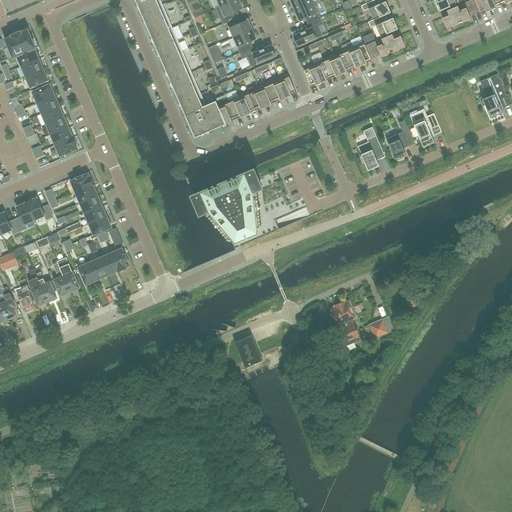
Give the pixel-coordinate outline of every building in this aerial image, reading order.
[(226,124),(172,0),(135,0),(195,138),(226,124)] [(217,9),(237,0),(217,0),(220,7),(217,8),(217,9)] [(241,4),(239,0),(237,0),(217,9),(223,24),(239,17),(236,12),(243,9),(241,4)] [(295,11),(314,3),(312,0),(293,0),(291,1),(293,6),(295,11)] [(380,4),(378,0),(375,0),(362,6),(364,11),(369,9),(374,20),(369,22),(369,23),(385,16),(391,13),(387,4),(388,4),(388,3),(387,4),(386,2),(381,4),(380,4)] [(459,3),(457,0),(435,0),(436,2),(435,2),(435,3),(436,2),(440,12),(459,3)] [(470,16),(480,12),(474,0),(472,0),(447,11),(449,15),(442,18),(447,29),(459,24),(458,21),(462,19),(463,22),(471,19),(470,16)] [(474,0),(480,12),(485,10),(486,13),(491,10),(486,0),(474,0)] [(498,0),(486,0),(491,10),(497,8),(496,5),(500,3),(498,0)] [(309,23),(320,18),(314,3),(295,11),(297,16),(299,21),(306,18),(309,23)] [(204,16),(197,19),(200,25),(206,22),(204,16)] [(385,16),(369,23),(371,28),(376,26),(381,37),(398,29),(394,20),(395,20),(394,20),(393,18),(389,20),(387,21),(385,16)] [(234,38),(252,29),(250,25),(248,20),(241,23),(239,17),(223,24),(227,22),(234,38)] [(294,39),(298,47),(322,36),(317,26),(322,24),(320,18),(309,23),(311,29),(294,36),(295,39),(294,39)] [(195,27),(189,30),(193,38),(199,35),(195,27)] [(240,53),(252,48),(249,42),(256,39),(254,35),(255,34),(252,29),(234,38),(240,53)] [(20,32),(16,34),(17,36),(24,53),(31,49),(35,48),(35,46),(32,39),(31,39),(28,30),(21,33),(20,32)] [(12,37),(6,40),(13,57),(24,53),(17,36),(16,34),(13,36),(12,36),(12,37)] [(406,47),(401,36),(394,39),(392,34),(365,46),(371,59),(381,55),(382,57),(390,54),(388,51),(393,49),(394,52),(406,47)] [(371,59),(365,46),(363,42),(353,46),(361,66),(367,64),(366,61),(371,59)] [(248,56),(252,66),(276,56),(273,48),(272,48),(271,46),(254,53),(252,48),(240,53),(243,58),(248,56)] [(356,68),(361,66),(353,46),(343,51),(350,68),(355,66),(356,68)] [(24,53),(13,57),(13,58),(15,57),(19,67),(23,66),(38,59),(34,49),(35,48),(31,49),(24,53)] [(333,55),(342,75),(347,72),(346,70),(350,68),(343,51),(344,54),(335,58),(333,55)] [(219,53),(211,56),(215,64),(222,61),(219,53)] [(333,55),(323,59),(331,76),(335,74),(336,77),(342,75),(333,55)] [(23,66),(19,67),(20,67),(22,66),(26,76),(44,69),(44,68),(43,69),(38,59),(23,66)] [(323,59),(313,64),(322,83),(327,81),(326,78),(331,76),(323,59)] [(209,61),(204,63),(207,71),(213,68),(209,61)] [(316,86),(322,83),(313,64),(303,68),(310,85),(315,83),(316,86)] [(44,69),(26,76),(31,87),(48,80),(45,75),(46,75),(44,69)] [(278,79),(286,99),(292,96),(291,94),(295,92),(288,74),(278,79)] [(499,99),(506,96),(497,75),(481,82),(487,96),(480,99),(483,106),(485,105),(491,118),(503,113),(497,100),(499,99)] [(268,83),(275,100),(280,98),(281,101),(286,99),(278,79),(268,83)] [(258,87),(266,107),(272,105),(271,102),(275,100),(268,83),(258,87)] [(33,92),(38,103),(55,96),(53,90),(52,90),(50,85),(33,92)] [(248,92),(255,109),(260,107),(261,110),(266,107),(258,87),(257,88),(259,90),(250,94),(248,92)] [(238,96),(247,116),(252,113),(251,111),(255,109),(248,92),(238,96)] [(38,103),(42,114),(59,107),(55,97),(56,96),(55,96),(38,103)] [(228,100),(229,103),(236,117),(240,115),(241,118),(247,116),(238,96),(228,100)] [(236,117),(229,103),(219,107),(226,124),(232,122),(231,119),(236,117)] [(59,107),(42,114),(47,124),(64,117),(62,111),(61,111),(59,107)] [(410,115),(415,128),(423,147),(435,142),(432,136),(441,132),(441,133),(442,133),(434,114),(427,117),(424,109),(410,115)] [(47,124),(51,135),(68,128),(66,123),(67,123),(64,117),(47,124)] [(72,138),(68,128),(51,135),(56,145),(74,138),(73,137),(72,138)] [(409,146),(403,132),(386,140),(395,159),(406,155),(403,149),(409,146)] [(382,150),(376,136),(367,140),(368,142),(358,147),(362,156),(360,157),(363,164),(365,163),(368,171),(379,166),(373,151),(380,148),(382,150)] [(74,138),(56,145),(60,156),(66,154),(67,154),(71,152),(77,149),(76,145),(77,145),(74,138)] [(194,198),(192,198),(200,214),(205,213),(209,219),(213,224),(213,228),(217,229),(220,233),(228,241),(229,240),(235,237),(236,240),(257,231),(256,228),(262,226),(261,213),(263,209),(260,206),(259,192),(262,188),(260,178),(258,170),(197,196),(194,198)] [(76,193),(94,185),(91,177),(89,178),(88,174),(82,177),(77,179),(71,182),(76,193)] [(94,185),(76,193),(80,203),(98,195),(97,195),(93,186),(94,185)] [(296,197),(301,194),(297,187),(292,190),(296,197)] [(45,193),(50,204),(56,201),(51,190),(45,193)] [(80,203),(85,213),(102,206),(100,202),(101,201),(98,195),(80,203)] [(26,202),(27,203),(34,220),(44,216),(47,220),(53,217),(48,206),(42,209),(38,199),(33,201),(32,200),(26,202)] [(25,224),(34,220),(27,203),(17,208),(21,217),(15,220),(20,232),(27,229),(25,224)] [(106,216),(102,206),(85,213),(89,224),(107,216),(106,216)] [(14,235),(20,232),(15,220),(9,223),(5,213),(0,214),(0,232),(1,234),(11,230),(14,235)] [(107,216),(89,224),(94,235),(111,228),(109,223),(110,222),(107,216)] [(50,244),(59,240),(56,233),(54,235),(49,236),(47,238),(50,244)] [(42,240),(40,241),(37,242),(39,248),(49,244),(47,238),(44,239),(42,240)] [(14,252),(16,257),(27,252),(24,247),(14,251),(14,252)] [(111,254),(119,272),(126,269),(126,268),(129,266),(126,260),(127,260),(125,255),(124,255),(122,249),(111,254)] [(118,272),(119,272),(111,254),(100,259),(108,276),(114,274),(114,273),(118,271),(118,272)] [(11,264),(7,255),(0,258),(0,263),(3,270),(10,267),(11,264)] [(58,263),(70,292),(73,291),(75,292),(78,290),(78,288),(79,288),(66,258),(57,262),(58,263)] [(100,259),(90,263),(98,281),(98,280),(102,278),(102,279),(108,276),(100,259)] [(67,293),(70,292),(58,263),(53,265),(59,278),(54,280),(61,296),(62,295),(64,297),(67,295),(67,293)] [(92,283),(98,281),(90,263),(79,268),(86,285),(91,282),(92,283)] [(33,280),(28,282),(39,305),(40,305),(41,306),(45,305),(45,303),(48,301),(34,269),(30,271),(33,280)] [(56,298),(57,298),(50,282),(46,284),(41,273),(37,274),(34,269),(48,301),(51,300),(52,301),(56,300),(56,298)] [(24,293),(18,296),(25,311),(26,311),(28,312),(31,310),(31,308),(35,307),(29,292),(30,291),(25,280),(19,282),(24,293)] [(0,299),(2,304),(8,318),(9,318),(11,319),(14,318),(15,316),(16,315),(13,307),(15,306),(7,288),(0,290),(0,299)] [(358,334),(359,332),(357,327),(355,327),(354,324),(352,325),(350,321),(356,318),(349,302),(345,304),(344,302),(343,303),(341,303),(338,304),(337,305),(335,306),(336,308),(331,309),(347,346),(356,342),(354,338),(359,336),(358,334)] [(0,321),(1,321),(3,323),(7,321),(7,319),(8,318),(2,304),(0,304),(0,321)] [(383,320),(372,325),(370,325),(375,338),(388,333),(383,320)] [(263,360),(253,334),(236,341),(247,367),(263,360)] [(357,343),(350,346),(352,351),(359,348),(357,343)]
